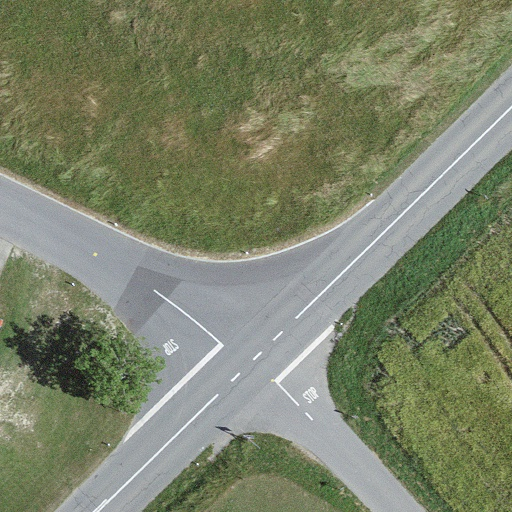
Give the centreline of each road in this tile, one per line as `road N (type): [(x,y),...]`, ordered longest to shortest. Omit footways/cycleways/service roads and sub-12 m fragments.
road 1 (secondary): [(511,118),(265,362)]
road 2 (unclassified): [(0,205),(63,233),(265,362)]
road 3 (secondary): [(265,362),(110,511)]
road 4 (unclassified): [(404,511),(265,362)]
